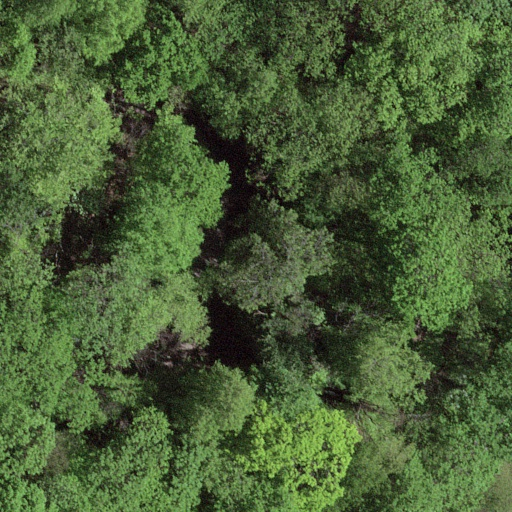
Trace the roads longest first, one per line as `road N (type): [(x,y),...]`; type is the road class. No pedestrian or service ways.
road 1 (track): [(0,109),(146,109),(205,153),(223,198),(183,364),(79,511)]
road 2 (track): [(377,511),(511,425)]
